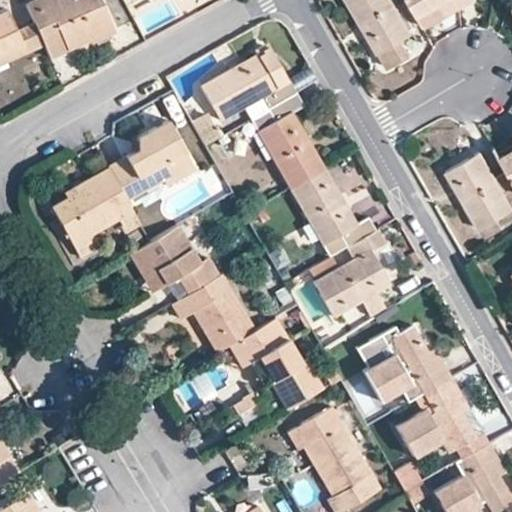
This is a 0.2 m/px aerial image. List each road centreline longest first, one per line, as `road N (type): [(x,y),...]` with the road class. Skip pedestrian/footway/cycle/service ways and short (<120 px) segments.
road 1 (residential): [(0,199),(155,456),(161,485),(138,498),(111,480),(0,288)]
road 2 (residential): [(252,0),(0,148)]
road 3 (residential): [(374,132),(384,175),(453,297),(511,378)]
road 4 (residential): [(299,0),(374,132)]
road 5 (residential): [(478,69),(374,132)]
